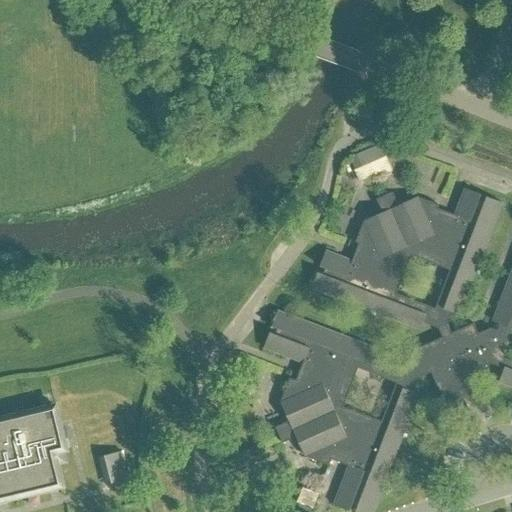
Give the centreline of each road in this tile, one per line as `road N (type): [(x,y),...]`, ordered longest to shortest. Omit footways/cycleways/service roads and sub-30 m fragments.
road 1 (residential): [(210,511),(197,444),(209,369),(321,207),(335,155),(372,133),(511,181)]
road 2 (unclassified): [(192,0),(476,105)]
